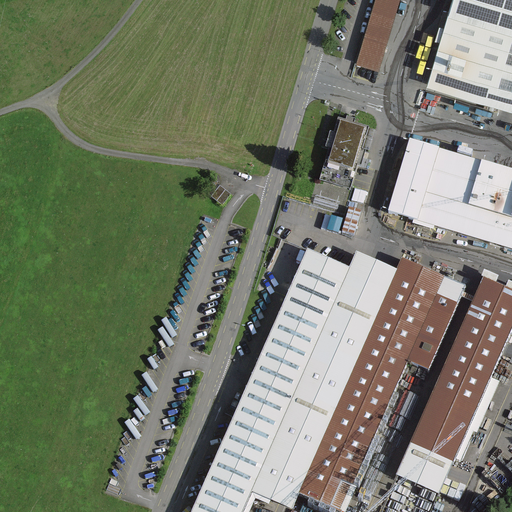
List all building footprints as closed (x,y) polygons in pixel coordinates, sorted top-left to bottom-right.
[(374,0),(357,61),(380,68),(400,0),(374,0)] [(511,0),(451,0),(426,85),(511,111),(511,0)] [(318,181),(350,191),(357,167),(360,168),(364,152),(361,151),(368,128),(353,124),(353,121),(345,119),(345,121),(337,119),(332,135),(328,134),(324,150),(327,151),(318,181)] [(511,173),(408,142),(387,214),(511,251),(511,173)] [(349,206),(342,233),(355,236),(362,209),(349,206)] [(326,214),(322,229),(339,233),(342,218),(326,214)] [(304,494),(344,511),(406,367),(426,376),(463,289),(401,263),(395,277),(353,259),(347,271),(305,253),(194,511),(247,511),(255,492),(297,510),(304,494)] [(511,331),(511,294),(482,281),(400,473),(444,491),(511,331)]
